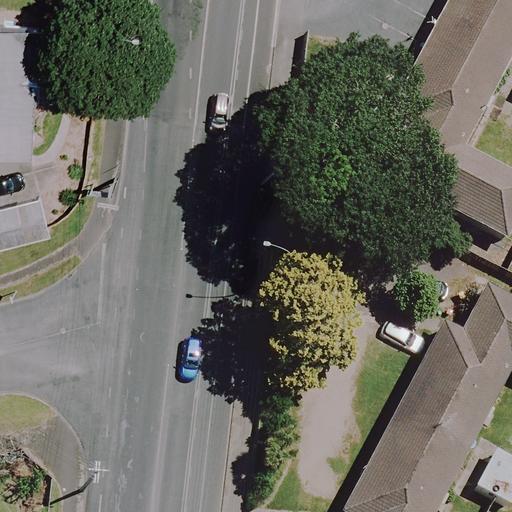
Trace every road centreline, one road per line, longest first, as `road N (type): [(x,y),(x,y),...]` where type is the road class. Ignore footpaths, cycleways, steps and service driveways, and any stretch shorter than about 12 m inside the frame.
road 1 (secondary): [(209,0),(175,327)]
road 2 (secondary): [(175,327),(154,511)]
road 3 (residential): [(0,351),(103,325),(175,327)]
